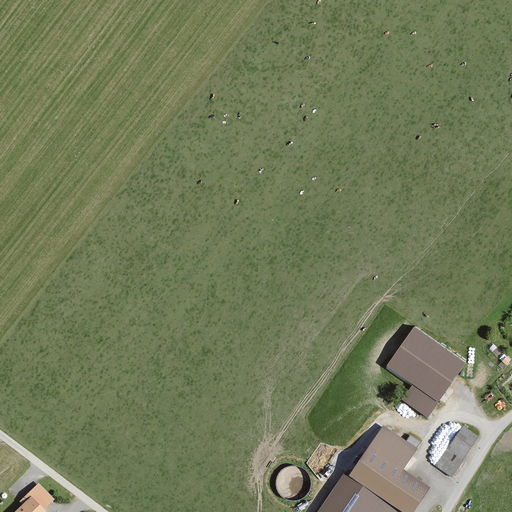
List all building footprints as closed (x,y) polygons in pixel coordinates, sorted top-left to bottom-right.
[(414,326),(386,369),(412,386),(402,400),(428,417),(466,361),(414,326)] [(346,470),(317,511),(413,511),(432,486),(404,467),(418,448),(383,424),(350,473),(346,470)] [(463,426),(447,449),(464,460),(479,436),(463,426)] [(301,494),(301,467),(279,467),(278,493),(301,494)] [(23,501),(9,511),(50,511),(46,506),(56,498),(39,479),(19,496),(23,501)]
